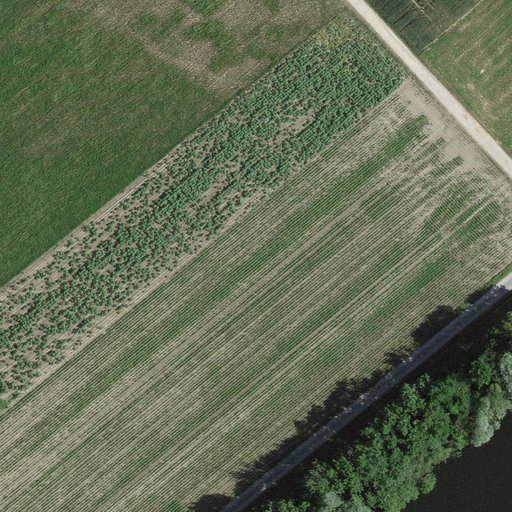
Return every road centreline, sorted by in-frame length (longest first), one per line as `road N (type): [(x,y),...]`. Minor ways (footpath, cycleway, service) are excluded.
road 1 (track): [(227,511),(511,278)]
road 2 (track): [(511,169),(353,0)]
